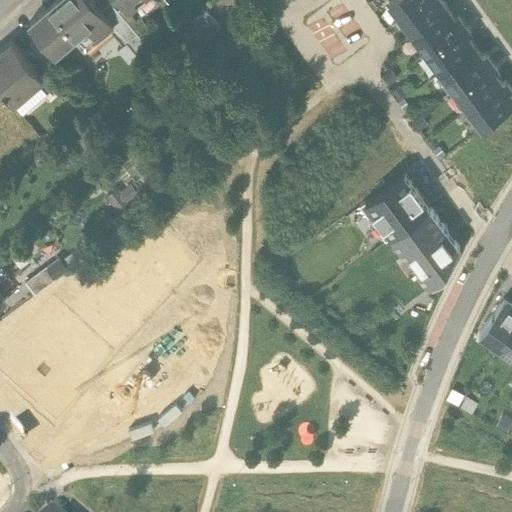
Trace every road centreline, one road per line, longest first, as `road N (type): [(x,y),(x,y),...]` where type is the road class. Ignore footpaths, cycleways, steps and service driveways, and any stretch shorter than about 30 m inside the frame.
road 1 (residential): [(496,241),(416,426),(395,511)]
road 2 (residential): [(359,62),(496,241)]
